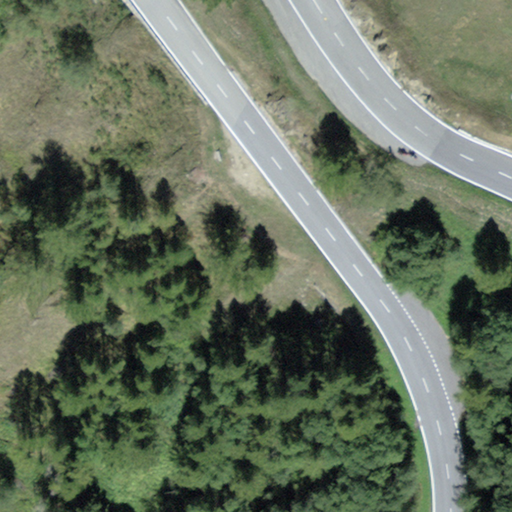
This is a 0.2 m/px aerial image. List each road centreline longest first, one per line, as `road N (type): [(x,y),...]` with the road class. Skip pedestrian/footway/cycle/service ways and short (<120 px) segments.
road 1 (secondary): [(155,0),(409,344),(441,427),(452,511)]
road 2 (secondary): [(511,180),(419,131),(363,76),(313,0)]
